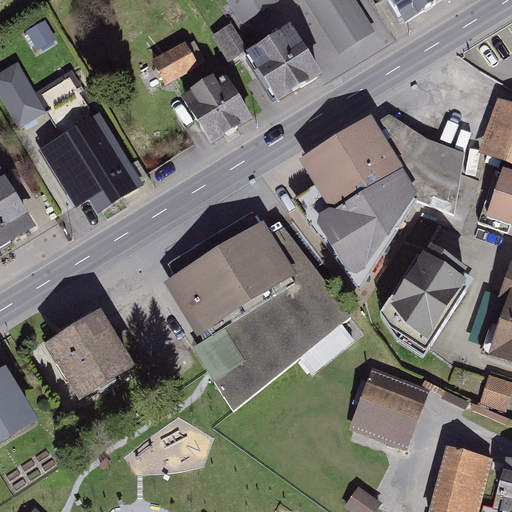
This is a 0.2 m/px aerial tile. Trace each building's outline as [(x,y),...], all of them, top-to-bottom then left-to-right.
[(232,0),(226,4),(243,29),(281,4),(278,0),(232,0)] [(301,0),(338,59),(376,35),(353,0),(301,0)] [(387,0),(406,30),(453,0),(387,0)] [(230,28),(212,39),(230,66),(239,60),(271,108),(318,77),(290,35),(252,60),(230,28)] [(46,29),(27,39),(38,58),(56,48),(46,29)] [(184,45),(151,65),(166,89),(199,69),(184,45)] [(17,71),(0,80),(0,106),(15,132),(43,116),(17,71)] [(225,80),(181,108),(208,150),(252,123),(225,80)] [(50,110),(71,96),(64,84),(42,98),(50,110)] [(511,117),(491,110),(473,162),(511,175),(511,117)] [(102,118),(42,154),(76,212),(89,204),(98,219),(146,191),(102,118)] [(381,120),(291,166),(307,194),(286,207),(342,291),(406,206),(453,226),(461,163),(381,120)] [(0,255),(36,234),(0,177),(0,255)] [(511,188),(488,180),(474,224),(511,236),(511,188)] [(273,210),(170,281),(210,338),(198,346),(234,399),(349,319),(273,210)] [(451,283),(405,256),(364,326),(410,353),(451,283)] [(511,273),(495,269),(483,306),(490,308),(471,366),(511,379),(511,273)] [(103,322),(47,352),(77,406),(133,375),(103,322)] [(422,395),(364,375),(345,430),(403,450),(422,395)] [(6,376),(0,379),(0,453),(39,429),(6,376)] [(510,393),(483,385),(475,410),(502,418),(510,393)] [(475,511),(484,471),(431,460),(419,511),(475,511)] [(511,511),(511,473),(493,469),(482,511),(511,511)] [(97,511),(83,494),(59,511),(97,511)] [(377,511),(378,511),(350,494),(339,511),(377,511)]
